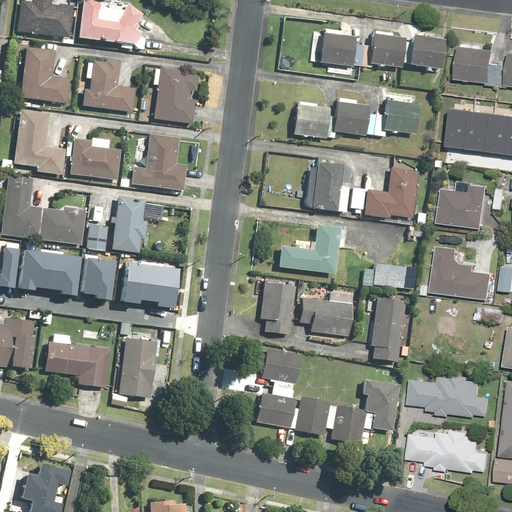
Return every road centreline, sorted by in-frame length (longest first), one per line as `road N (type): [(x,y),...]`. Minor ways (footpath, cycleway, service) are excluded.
road 1 (residential): [(251,0),(195,458)]
road 2 (residential): [(195,458),(436,511)]
road 3 (residential): [(0,414),(195,458)]
road 4 (unknown): [(227,196),(38,175)]
road 5 (unknown): [(235,129),(55,109)]
